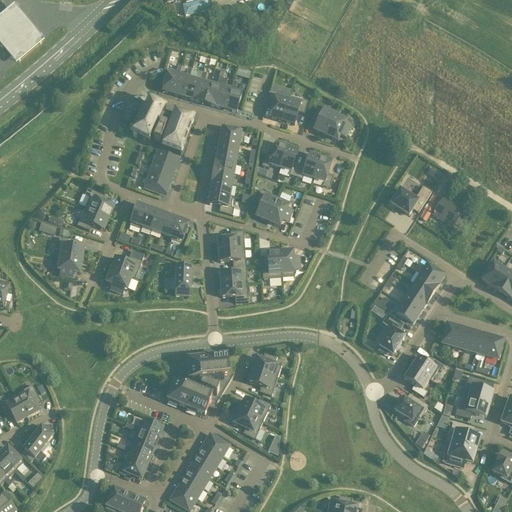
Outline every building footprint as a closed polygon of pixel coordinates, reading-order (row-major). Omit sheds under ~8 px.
[(208,2),(181,8),(184,20),(210,13),(208,2)] [(0,44),(8,54),(18,64),(47,41),(36,29),(15,4),(0,16),(0,44)] [(167,7),(170,18),(176,16),(174,6),(167,7)] [(174,96),(182,68),(178,67),(176,73),(169,71),(163,93),(174,96)] [(184,99),(189,81),(179,78),(182,68),(174,96),(184,99)] [(194,102),(203,74),(198,73),(197,79),(200,80),(199,84),(189,81),(184,99),(194,102)] [(205,105),(211,83),(205,81),(207,75),(203,74),(194,102),(205,105)] [(215,108),(221,90),(222,86),(224,80),(219,79),(217,85),(211,83),(205,105),(215,108)] [(231,93),(226,111),(236,114),(243,92),(236,90),(237,84),(233,83),(230,93),(231,93)] [(226,111),(231,93),(230,93),(221,90),(215,108),(216,108),(226,111)] [(282,123),(289,98),(271,93),(267,105),(274,107),(270,119),(282,123)] [(289,98),(282,123),(294,126),(298,114),(304,116),(308,103),(289,98)] [(165,109),(152,102),(148,100),(131,136),(148,144),(165,109)] [(326,137),(336,114),(325,108),(322,115),(316,112),(311,124),(317,126),(314,132),(326,137)] [(176,113),(162,150),(180,156),(194,120),(176,113)] [(336,114),(326,137),(337,142),(339,137),(345,140),(351,128),(345,125),(346,123),(335,118),(337,114),(336,114)] [(154,142),(161,144),(166,128),(161,126),(154,142)] [(220,142),(243,146),(245,135),(222,131),(220,142)] [(218,152),(237,156),(239,145),(243,146),(220,142),(218,152)] [(280,169),(287,149),(276,145),(272,158),(266,156),(262,168),(269,170),(270,166),(280,169)] [(300,167),(294,165),(298,153),(287,149),(280,169),(290,173),(289,177),(295,179),(300,167)] [(216,163),(235,166),(237,156),(218,152),(216,163)] [(153,166),(174,173),(179,161),(158,153),(153,166)] [(305,169),(300,167),(295,179),(302,181),(303,177),(314,181),(320,160),(310,157),(305,169)] [(333,178),(327,176),(331,164),(320,160),(314,181),(324,184),(322,188),(329,190),(333,178)] [(215,173),(233,177),(235,166),(216,163),(215,173)] [(149,177),(170,185),(174,173),(153,166),(149,177)] [(213,184),(231,187),(233,177),(215,173),(213,184)] [(439,173),(434,180),(438,182),(443,175),(439,173)] [(170,185),(149,177),(145,190),(165,197),(170,185)] [(211,195),(233,199),(233,197),(230,197),(231,187),(213,184),(211,195)] [(391,206),(408,217),(412,211),(418,215),(431,194),(423,188),(415,201),(412,199),(414,197),(406,193),(405,195),(400,191),(391,206)] [(85,210),(109,220),(114,209),(102,204),(104,198),(88,190),(85,197),(90,199),(85,210)] [(268,223),(278,199),(260,192),(255,204),(261,206),(256,218),(268,223)] [(219,214),(233,217),(234,209),(231,208),(233,199),(211,195),(209,206),(220,208),(219,214)] [(278,199),(268,223),(279,228),(282,222),(288,225),(293,213),(287,210),(289,204),(278,199)] [(453,229),(462,215),(449,207),(451,205),(443,200),(432,216),(453,229)] [(419,219),(425,223),(437,205),(432,201),(419,219)] [(142,228),(148,210),(137,206),(129,228),(140,231),(142,228)] [(109,220),(85,210),(77,227),(89,233),(92,227),(104,232),(109,220)] [(151,232),(158,214),(148,210),(142,228),(151,232)] [(161,235),(168,217),(158,214),(151,232),(161,235)] [(171,239),(178,221),(168,217),(161,235),(171,239)] [(178,221),(171,239),(170,242),(181,246),(189,225),(178,221)] [(219,253),(244,251),(243,233),(230,234),(231,240),(218,241),(219,253)] [(72,241),(59,239),(56,258),(82,262),(84,250),(71,248),(72,241)] [(233,269),(246,268),(244,251),(219,253),(219,264),(232,263),(233,269)] [(111,272),(131,279),(131,280),(135,281),(144,257),(132,252),(127,265),(115,260),(111,272)] [(293,259),(292,253),(280,254),(282,280),(294,279),(294,272),(300,272),(299,259),(293,259)] [(282,280),(280,254),(267,255),(268,267),(262,268),(263,281),(282,280)] [(82,262),(56,258),(54,271),(61,272),(60,278),(73,280),(74,274),(80,275),(82,262)] [(503,271),(493,265),(482,282),(492,288),(503,271)] [(444,278),(427,267),(421,277),(437,288),(444,278)] [(246,268),(233,269),(233,275),(220,276),(221,288),(247,286),(246,268)] [(189,298),(190,270),(177,269),(176,279),(174,278),(173,290),(176,290),(176,298),(189,298)] [(511,278),(511,276),(503,271),(492,288),(502,294),(511,278)] [(131,279),(111,272),(107,284),(112,286),(110,292),(122,296),(124,290),(127,291),(131,280),(131,279)] [(437,288),(421,277),(415,286),(431,297),(437,288)] [(511,299),(511,278),(502,294),(511,300),(511,299)] [(6,303),(5,302),(10,285),(0,282),(0,309),(3,310),(3,308),(5,308),(6,303)] [(64,292),(71,293),(73,285),(65,283),(64,292)] [(247,286),(221,288),(222,299),(235,298),(235,305),(248,304),(247,286)] [(431,297),(415,286),(408,296),(425,307),(431,297)] [(425,307),(408,296),(402,306),(419,316),(425,307)] [(396,316),(412,326),(419,316),(402,306),(396,316)] [(393,357),(405,338),(398,333),(403,326),(388,316),(383,324),(391,330),(379,349),(380,349),(378,353),(386,358),(389,355),(393,357)] [(459,330),(447,326),(442,346),(453,349),(459,330)] [(470,333),(459,330),(453,349),(464,352),(470,333)] [(481,336),(470,333),(464,352),(475,355),(481,336)] [(486,358),(492,339),(481,336),(475,355),(486,358)] [(497,362),(503,342),(492,339),(486,358),(497,362)] [(252,372),(277,380),(281,368),(274,366),(276,360),(264,356),(262,362),(256,360),(252,372)] [(190,382),(229,378),(227,358),(187,362),(190,382)] [(418,359),(411,369),(429,381),(433,384),(434,384),(431,382),(438,372),(440,373),(444,368),(433,361),(430,366),(418,359)] [(429,381),(411,369),(404,380),(415,387),(411,392),(423,400),(427,394),(422,391),(429,381)] [(277,380),(252,372),(248,384),(260,388),(258,394),(271,398),(277,380)] [(489,406),(493,394),(482,391),(484,383),(469,378),(463,398),(489,406)] [(284,384),(278,382),(275,390),(281,392),(284,384)] [(175,384),(167,402),(204,418),(212,399),(175,384)] [(203,385),(201,390),(217,397),(219,392),(203,385)] [(15,397),(28,419),(39,413),(36,408),(42,405),(32,387),(15,397)] [(6,400),(14,396),(11,390),(3,394),(6,400)] [(28,419),(15,397),(5,402),(2,398),(0,398),(0,408),(5,417),(11,414),(17,425),(28,419)] [(409,404),(403,400),(395,413),(405,419),(404,422),(414,428),(418,421),(416,419),(420,413),(423,415),(428,408),(413,398),(409,404)] [(489,406),(463,398),(459,411),(457,410),(455,417),(470,421),(472,415),(485,419),(489,406)] [(239,413),(262,424),(270,407),(259,401),(256,407),(244,402),(239,413)] [(442,415),(449,417),(452,407),(446,405),(442,415)] [(511,414),(505,412),(501,424),(511,428),(508,436),(511,437),(511,414)] [(262,424),(239,413),(233,425),(245,430),(242,436),(254,441),(262,424)] [(438,427),(445,429),(448,420),(440,418),(438,427)] [(137,432),(158,441),(162,430),(141,422),(138,430),(137,432)] [(476,452),(480,439),(468,436),(470,429),(453,423),(451,432),(455,433),(451,445),(476,452)] [(49,446),(47,444),(52,438),(48,435),(53,429),(49,426),(45,432),(41,430),(24,452),(38,463),(44,456),(42,455),(49,446)] [(133,442),(154,451),(158,441),(137,432),(138,430),(132,428),(130,432),(136,434),(133,442)] [(203,448),(222,459),(228,448),(210,437),(203,448)] [(277,459),(280,441),(276,439),(268,455),(277,459)] [(420,439),(416,446),(422,450),(427,443),(420,439)] [(122,452),(128,454),(129,452),(149,461),(154,451),(133,442),(129,450),(124,447),(122,452)] [(472,465),(476,452),(451,445),(448,457),(444,456),(442,464),(461,469),(463,462),(472,465)] [(196,459),(215,470),(222,459),(203,448),(196,459)] [(0,456),(0,457),(15,473),(14,475),(18,479),(21,476),(17,472),(23,465),(7,449),(0,456)] [(124,462),(145,471),(149,461),(129,452),(128,454),(124,462)] [(510,486),(511,482),(511,473),(510,473),(511,468),(511,461),(501,456),(496,466),(497,466),(493,474),(499,477),(497,479),(510,486)] [(0,472),(8,481),(14,475),(15,473),(0,457),(0,472)] [(215,470),(196,459),(190,469),(209,481),(215,470)] [(145,471),(124,462),(118,476),(124,478),(125,474),(141,481),(145,471)] [(209,481),(190,469),(183,480),(202,491),(209,481)] [(8,481),(0,472),(0,488),(5,484),(9,488),(12,485),(8,481)] [(38,476),(28,485),(33,490),(43,481),(38,476)] [(202,491),(183,480),(177,491),(196,502),(202,491)] [(116,511),(117,511),(124,494),(114,490),(105,511),(106,511),(116,511)] [(189,511),(196,502),(177,491),(170,502),(186,511),(189,511)] [(124,494),(117,511),(116,511),(128,511),(134,499),(124,494)] [(330,503),(327,511),(355,511),(357,509),(351,507),(352,501),(339,498),(338,505),(330,503)] [(134,499),(128,511),(140,511),(144,503),(134,499)] [(12,511),(4,501),(0,503),(0,511),(12,511)]
